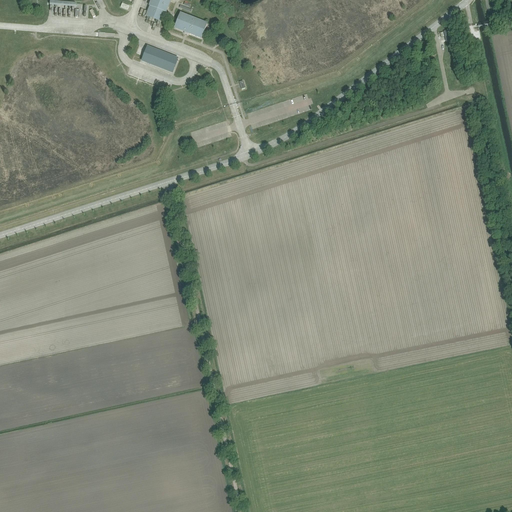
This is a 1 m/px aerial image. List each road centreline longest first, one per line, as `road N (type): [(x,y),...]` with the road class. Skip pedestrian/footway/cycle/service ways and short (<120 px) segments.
road 1 (track): [(241,511),(179,222)]
road 2 (unclassified): [(468,0),(292,133),(249,155)]
road 3 (unclassified): [(249,155),(0,235)]
road 4 (unclassified): [(249,155),(221,70),(126,30)]
road 5 (unclassified): [(126,30),(95,22),(81,32),(0,25)]
